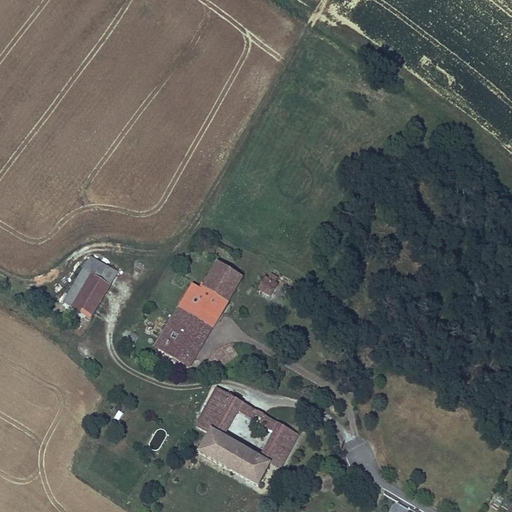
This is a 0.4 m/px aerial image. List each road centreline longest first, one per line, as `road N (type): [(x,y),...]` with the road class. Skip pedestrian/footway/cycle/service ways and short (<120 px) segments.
road 1 (track): [(0,270),(42,284),(88,248),(155,256),(176,249),(323,0)]
road 2 (track): [(297,0),(511,165)]
